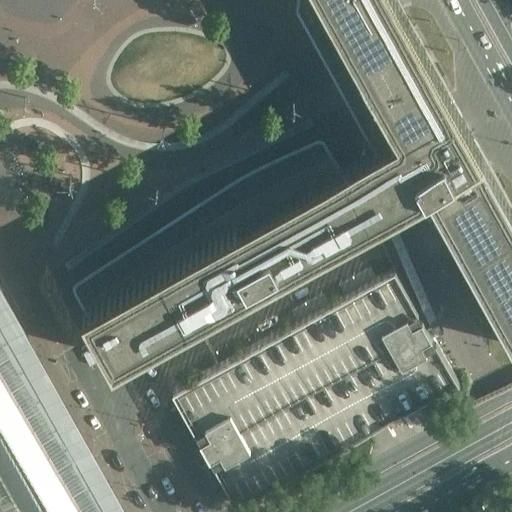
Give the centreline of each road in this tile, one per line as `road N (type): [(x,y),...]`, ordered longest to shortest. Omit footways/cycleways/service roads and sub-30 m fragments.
road 1 (tertiary): [(511,394),(302,511)]
road 2 (tertiary): [(449,0),(511,111)]
